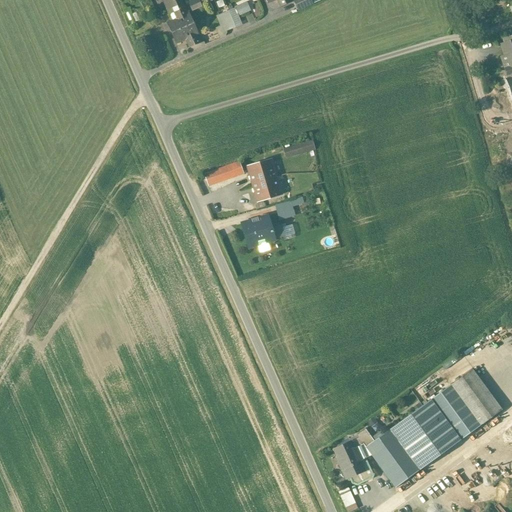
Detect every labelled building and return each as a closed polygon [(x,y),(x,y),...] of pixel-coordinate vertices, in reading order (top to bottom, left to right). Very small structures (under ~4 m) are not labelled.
[(168,0),(170,3),(165,5),(167,9),(181,3),(179,0),(168,0)] [(293,0),(298,10),(319,0),(293,0)] [(187,15),(181,3),(167,9),(169,14),(174,12),(177,19),(168,23),(172,33),(192,24),(188,14),(187,15)] [(221,34),(245,26),(241,15),(253,11),(251,3),(218,14),(222,26),(218,27),(221,34)] [(192,24),(172,33),(176,42),(185,38),(189,46),(198,42),(195,34),(196,33),(192,24)] [(511,41),(501,45),(505,56),(505,57),(511,54),(511,41)] [(511,54),(505,57),(505,56),(501,58),(508,79),(511,77),(511,54)] [(312,141),(283,149),(285,158),(314,149),(312,141)] [(271,160),(247,167),(257,201),(281,194),(286,193),(283,184),(278,185),(271,160)] [(239,162),(204,174),(208,186),(243,173),(239,162)] [(305,196),(277,204),(282,220),(298,216),(295,206),(307,203),(305,196)] [(268,215),(241,223),(248,247),(275,239),(271,227),(268,215)] [(282,224),(271,227),(275,239),(276,242),(286,239),(282,224)] [(471,369),(450,385),(479,426),(501,410),(471,369)] [(450,385),(430,399),(439,411),(460,440),(479,426),(450,385)] [(430,399),(390,429),(398,441),(439,411),(430,399)] [(460,440),(439,411),(398,441),(420,470),(460,440)] [(374,441),(365,429),(357,435),(359,438),(350,442),(353,449),(363,444),(365,447),(374,441)] [(374,441),(365,447),(371,455),(372,455),(395,488),(420,470),(398,441),(390,429),(374,441)] [(350,442),(334,449),(339,461),(338,462),(342,470),(359,462),(359,461),(353,449),(350,442)] [(363,444),(353,449),(359,461),(365,458),(371,455),(365,447),(363,444)] [(365,458),(359,461),(359,462),(363,470),(349,477),(352,483),(357,484),(370,478),(372,473),(365,458)] [(359,462),(342,470),(346,478),(349,477),(363,470),(359,462)] [(348,488),(338,492),(345,507),(354,502),(348,488)] [(355,503),(345,508),(347,511),(349,511),(357,508),(355,503)]
